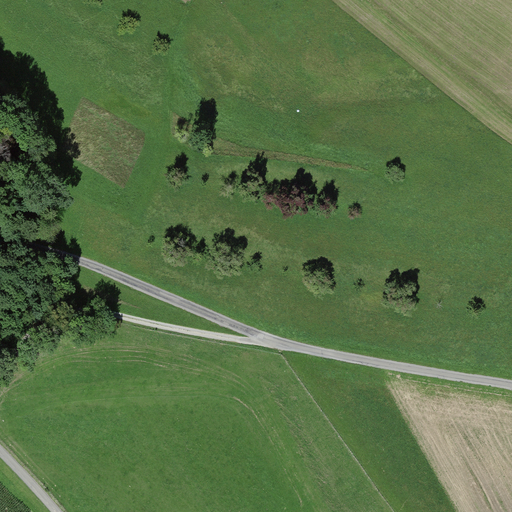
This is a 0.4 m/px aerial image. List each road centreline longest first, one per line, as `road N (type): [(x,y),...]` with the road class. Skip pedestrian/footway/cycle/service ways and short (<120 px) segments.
road 1 (track): [(0,236),(64,253),(290,345),(511,384)]
road 2 (track): [(290,345),(42,300),(19,308),(0,334)]
